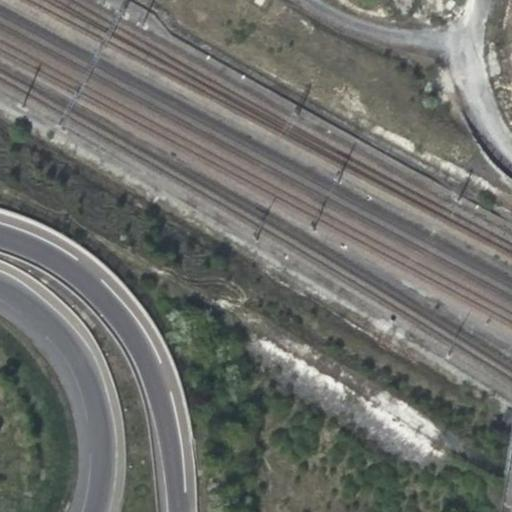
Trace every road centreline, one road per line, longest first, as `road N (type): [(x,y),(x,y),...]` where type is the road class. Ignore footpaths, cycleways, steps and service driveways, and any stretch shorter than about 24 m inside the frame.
road 1 (motorway): [(171,511),(154,389),(125,328),(72,268),(0,232)]
road 2 (motorway): [(0,286),(69,341),(93,401),(101,483),(88,511)]
road 3 (unclassified): [(511,158),(479,122),(458,62),(470,0)]
